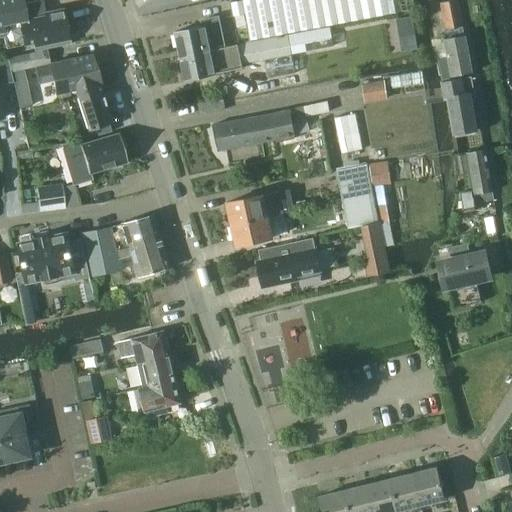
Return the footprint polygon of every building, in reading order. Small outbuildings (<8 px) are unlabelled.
[(0,0),(0,31),(3,31),(0,16),(0,9),(22,5),(20,0),(0,0)] [(329,25),(416,10),(413,0),(242,0),(231,2),(231,3),(234,15),(257,10),(260,25),(249,27),(252,42),(329,25)] [(455,0),(450,1),(440,2),(446,30),(442,31),(444,41),(446,40),(449,57),(452,75),(472,72),(466,37),(458,0),(455,0)] [(22,5),(0,9),(0,16),(3,31),(7,48),(34,42),(36,50),(63,45),(61,36),(69,34),(64,8),(59,9),(44,12),(41,1),(22,5)] [(202,27),(177,33),(183,57),(225,48),(220,26),(218,16),(201,20),(202,27)] [(225,48),(183,57),(188,82),(246,69),(245,63),(264,59),(268,78),(296,72),(292,55),(333,47),(329,25),(252,42),(225,48)] [(8,57),(9,65),(19,109),(32,106),(24,69),(36,66),(49,63),(45,48),(8,57)] [(49,63),(36,66),(40,83),(54,80),(57,92),(75,88),(100,83),(93,52),(49,61),(49,63)] [(0,117),(3,117),(0,97),(0,82),(12,81),(7,57),(0,58),(0,117)] [(391,86),(392,88),(424,83),(422,71),(383,77),(384,79),(385,79),(386,86),(391,86)] [(469,95),(465,96),(462,78),(442,81),(445,99),(450,98),(456,132),(457,131),(458,133),(473,131),(473,129),(475,129),(470,98),(469,95)] [(366,102),(388,99),(385,80),(363,84),(366,102)] [(100,83),(75,88),(87,128),(111,120),(100,83)] [(222,97),(202,100),(204,110),(225,107),(222,97)] [(327,101),(291,109),(292,110),(254,119),(259,143),(297,135),(294,123),(307,119),(306,116),(329,111),(327,101)] [(338,134),(342,153),(362,149),(355,113),(335,118),(338,134)] [(221,151),(259,143),(254,119),(216,127),(221,151)] [(80,146),(79,142),(61,145),(73,185),(91,180),(89,174),(126,163),(122,149),(125,149),(121,138),(119,139),(118,134),(80,146)] [(494,198),(486,151),(468,155),(475,194),(473,194),(472,191),(461,193),(464,211),(475,209),(475,210),(483,209),(481,200),(494,198)] [(466,154),(457,156),(460,174),(461,174),(469,172),(466,154)] [(326,160),(314,162),(315,172),(328,170),(326,160)] [(388,161),(370,165),(374,187),(376,195),(382,225),(387,246),(395,244),(390,222),(383,185),(392,184),(388,161)] [(369,166),(338,172),(342,189),(344,202),(376,195),(374,187),(369,166)] [(35,186),(38,210),(78,204),(73,186),(59,188),(59,183),(35,186)] [(229,202),(233,224),(269,217),(284,213),(279,191),(229,202)] [(376,195),(344,202),(349,230),(363,227),(363,229),(382,225),(376,195)] [(155,216),(113,227),(119,249),(132,245),(131,242),(160,234),(155,216)] [(483,218),(487,236),(497,233),(494,216),(483,218)] [(238,246),(274,239),(269,217),(233,224),(238,246)] [(382,225),(363,229),(371,264),(366,265),(369,278),(391,273),(386,250),(385,246),(387,246),(382,225)] [(170,268),(161,234),(160,234),(131,242),(132,245),(119,249),(113,227),(83,235),(94,275),(122,268),(120,260),(120,258),(134,254),(134,256),(140,276),(166,269),(169,268),(170,268)] [(82,239),(68,242),(67,234),(51,238),(51,236),(35,239),(35,241),(20,244),(27,281),(43,278),(44,284),(60,280),(59,275),(75,272),(76,280),(90,277),(82,239)] [(261,259),(256,260),(262,289),(298,280),(298,277),(322,271),(317,247),(316,247),(314,237),(258,249),(261,259)] [(468,242),(452,246),(454,254),(469,251),(468,242)] [(454,308),(481,302),(477,284),(477,282),(491,278),(484,250),(438,261),(445,289),(449,288),(450,290),(454,308)] [(0,282),(11,281),(5,255),(0,255),(0,282)] [(32,296),(21,298),(26,324),(27,325),(37,323),(37,321),(32,296)] [(138,354),(140,363),(170,355),(164,331),(120,342),(124,357),(138,354)] [(103,352),(100,340),(69,348),(73,359),(103,352)] [(140,363),(145,384),(150,383),(158,382),(156,377),(175,372),(170,355),(140,363)] [(169,405),(182,402),(175,372),(156,377),(158,382),(150,383),(145,384),(146,386),(142,387),(150,417),(171,412),(169,405)] [(91,374),(79,377),(80,382),(84,399),(96,396),(91,374)] [(19,406),(0,410),(0,441),(4,461),(11,460),(12,463),(26,460),(25,456),(30,455),(25,435),(36,433),(30,404),(19,406)] [(107,415),(87,420),(92,443),(112,439),(107,415)] [(506,454),(494,457),(499,475),(511,472),(506,454)] [(438,466),(414,472),(424,509),(434,506),(433,502),(446,498),(438,466)] [(414,472),(391,479),(400,511),(413,507),(414,511),(424,509),(414,472)] [(394,511),(400,511),(391,479),(368,485),(375,511),(394,511)] [(375,511),(368,485),(345,491),(350,511),(375,511)] [(350,511),(345,491),(321,497),(324,511),(350,511)]
